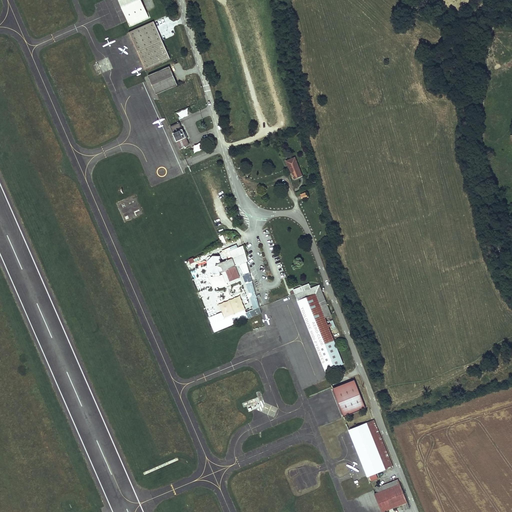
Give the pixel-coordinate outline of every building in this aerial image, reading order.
[(147,13),(141,0),(118,0),(128,21),(130,26),(149,17),(147,13)] [(162,41),(153,22),(129,32),(145,69),(169,59),(162,41)] [(170,66),(148,75),(150,79),(156,94),(178,85),(170,66)] [(189,145),(179,122),(170,126),(180,149),(189,145)] [(303,176),(295,157),(286,161),(290,172),(291,174),(292,174),(295,179),(303,176)] [(309,197),(307,192),(300,195),(302,200),(309,197)] [(232,259),(235,265),(239,264),(246,261),(247,260),(243,246),(238,248),(237,245),(222,251),(226,258),(231,256),(232,259)] [(235,265),(232,259),(223,263),(222,262),(220,259),(220,257),(213,257),(209,261),(209,267),(212,272),(219,272),(225,270),(230,281),(240,277),(235,265)] [(250,273),(246,261),(239,264),(244,275),(243,276),(246,283),(249,281),(246,274),(250,273)] [(253,309),(259,307),(252,282),(246,284),(253,309)] [(295,294),(311,288),(309,284),(293,290),(295,293),(295,294)] [(311,288),(295,294),(326,372),(344,364),(335,343),(326,318),(332,315),(320,285),(320,289),(311,288)] [(355,381),(333,389),(344,417),(366,409),(363,401),(355,381)] [(374,420),(349,430),(368,476),(370,475),(372,481),(378,478),(375,473),(393,466),(374,420)] [(378,486),(375,487),(378,493),(375,494),(381,511),(385,511),(403,505),(406,510),(410,509),(398,480),(392,482),(379,488),(378,486)]
